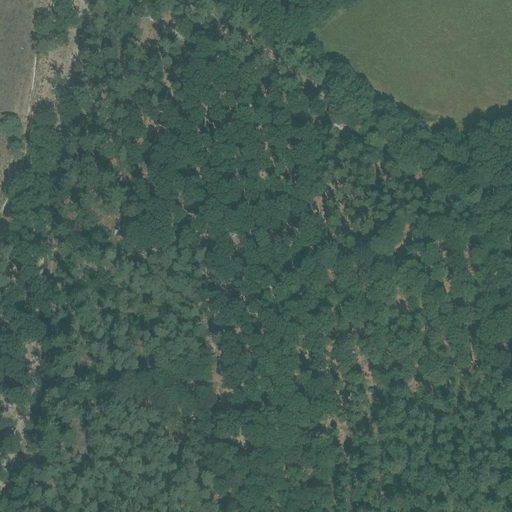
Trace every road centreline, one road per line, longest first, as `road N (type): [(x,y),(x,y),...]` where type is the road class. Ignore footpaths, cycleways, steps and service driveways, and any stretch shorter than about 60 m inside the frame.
road 1 (track): [(0,485),(38,364),(53,188),(89,0)]
road 2 (track): [(339,511),(311,112)]
road 3 (track): [(511,221),(476,212),(224,58)]
road 4 (track): [(199,238),(221,511)]
road 5 (track): [(50,242),(316,230)]
road 6 (track): [(189,37),(113,240)]
